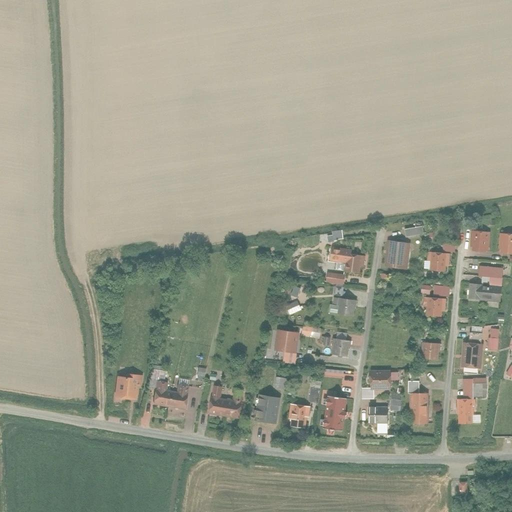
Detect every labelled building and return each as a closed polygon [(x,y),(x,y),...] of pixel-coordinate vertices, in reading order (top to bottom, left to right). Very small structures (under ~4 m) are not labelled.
[(416,220),(396,224),(398,232),(417,229),(416,220)] [(483,225),(464,225),(464,244),(482,245),(483,225)] [(511,229),(493,228),(492,242),(493,244),(493,248),(507,249),(507,248),(510,248),(511,229)] [(404,236),(380,233),(376,262),(400,265),(404,236)] [(443,248),(418,245),(417,254),(421,255),(420,264),(437,266),(438,259),(442,259),(443,248)] [(357,250),(338,248),(337,266),(352,267),(352,261),(356,261),(357,250)] [(471,259),(470,270),(482,272),(481,280),(494,281),(496,262),(471,259)] [(318,275),(337,277),(338,268),(319,266),(318,275)] [(395,278),(387,277),(386,284),(394,286),(395,278)] [(481,280),(459,277),(457,293),(492,297),(494,281),(481,280)] [(430,278),(429,285),(444,287),(446,280),(430,278)] [(423,282),(415,281),(414,289),(422,289),(423,282)] [(350,295),(325,291),(322,308),(347,313),(350,295)] [(439,293),(418,292),(417,310),(435,311),(435,305),(439,305),(439,293)] [(279,298),(282,307),(293,304),(291,295),(279,298)] [(296,319),(295,328),(306,329),(307,320),(296,319)] [(292,326),(268,323),(266,346),(276,347),(275,358),(288,359),(292,326)] [(483,324),(482,333),(491,333),(491,325),(483,324)] [(324,342),(325,333),(314,332),(313,340),(324,342)] [(344,336),(325,333),(324,342),(323,349),(342,352),(344,336)] [(482,333),(481,333),(480,344),(490,345),(491,333),(482,333)] [(432,339),(416,338),(414,354),(431,355),(432,339)] [(476,340),(455,338),(453,362),(456,362),(471,363),(474,364),(476,340)] [(511,365),(503,360),(498,370),(507,375),(511,365)] [(383,366),(363,366),(363,383),(383,383),(383,366)] [(114,371),(110,393),(129,396),(133,374),(114,371)] [(478,373),(454,374),(455,393),(479,392),(478,373)] [(303,374),(303,392),(312,392),(313,374),(303,374)] [(150,376),(149,383),(147,399),(180,403),(183,379),(172,378),(170,386),(160,385),(161,377),(150,376)] [(400,389),(411,388),(411,376),(400,376),(400,389)] [(208,379),(206,391),(203,390),(200,408),(233,413),(235,396),(233,396),(235,385),(226,384),(224,394),(214,392),(216,381),(208,379)] [(395,388),(383,388),(383,401),(394,401),(395,388)] [(411,388),(400,389),(401,420),(421,419),(420,388),(411,388)] [(255,395),(254,400),(250,399),(247,415),(266,418),(269,403),(266,402),(267,397),(255,395)] [(469,395),(449,395),(449,418),(466,417),(466,405),(469,405),(469,395)] [(298,400),(283,399),(281,423),(299,424),(299,412),(303,413),(304,404),(298,404),(298,400)] [(379,401),(360,401),(360,417),(379,417),(379,401)] [(333,411),(315,409),(313,424),(331,426),(333,411)] [(461,476),(451,476),(451,487),(462,487),(461,476)]
